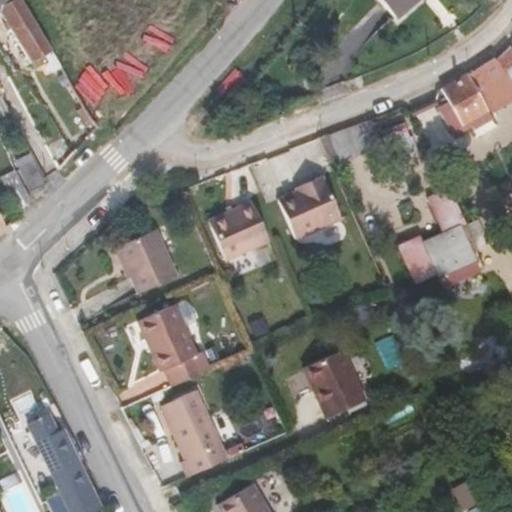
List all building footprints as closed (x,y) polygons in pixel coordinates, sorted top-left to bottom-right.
[(32,62),(44,55),(52,51),(21,0),(0,0),(0,10),(0,11),(32,62)] [(378,0),(395,19),(417,0),(378,0)] [(511,53),(507,48),(495,59),(511,81),(511,53)] [(51,73),(61,68),(52,51),(44,55),(48,62),(46,64),(46,66),(44,67),(47,72),(50,71),(51,73)] [(511,81),(495,59),(494,57),(467,74),(440,89),(447,102),(437,108),(453,138),(472,127),(470,122),(488,112),(488,113),(511,99),(511,81)] [(380,147),(371,120),(318,138),(330,164),(380,147)] [(404,124),(384,132),(387,146),(392,144),(397,157),(416,150),(411,137),(408,138),(404,124)] [(316,136),(253,167),(269,200),(332,170),(316,136)] [(30,191),(48,181),(32,152),(15,160),(30,191)] [(16,209),(31,201),(16,171),(2,179),(16,209)] [(305,187),(294,191),(276,199),(294,239),(341,219),(322,176),(304,184),(305,187)] [(511,192),(511,184),(509,180),(498,186),(505,197),(511,192)] [(423,245),(402,254),(415,282),(434,272),(442,286),(479,270),(474,260),(475,260),(473,253),(477,251),(450,189),(426,199),(442,235),(422,244),(423,245)] [(250,201),(207,221),(226,261),(269,242),(250,201)] [(155,229),(117,246),(116,246),(137,294),(176,277),(155,229)] [(398,245),(402,254),(423,245),(422,244),(418,236),(398,245)] [(163,370),(171,387),(209,370),(201,351),(195,354),(174,304),(136,321),(159,372),(163,370)] [(304,370),(325,418),(362,402),(341,354),(304,370)] [(179,462),(186,478),(227,459),(196,390),(160,406),(183,460),(179,462)] [(67,511),(92,511),(100,508),(61,429),(57,431),(48,413),(26,424),(59,494),(67,511)] [(21,464),(9,470),(22,496),(33,490),(21,464)] [(268,511),(252,484),(219,505),(223,511),(268,511)] [(50,511),(67,511),(59,494),(45,501),(50,511)] [(25,511),(41,511),(44,510),(40,500),(23,507),(25,511)] [(173,507),(175,511),(189,511),(184,501),(173,507)]
